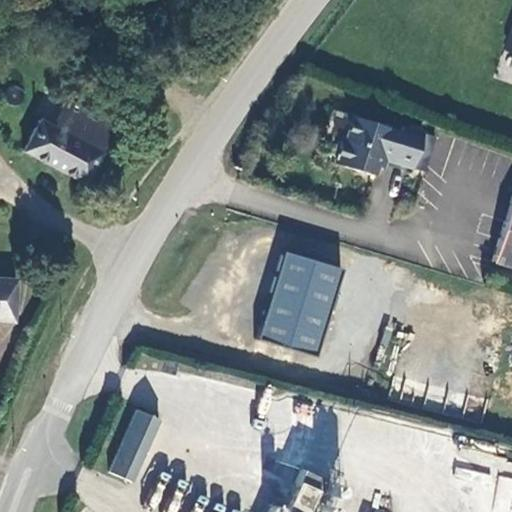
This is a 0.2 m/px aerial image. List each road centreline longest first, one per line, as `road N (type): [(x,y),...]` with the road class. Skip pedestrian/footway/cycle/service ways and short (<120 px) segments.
road 1 (tertiary): [(12,511),(98,333),(189,174),(312,0)]
road 2 (unknown): [(131,277),(0,168)]
